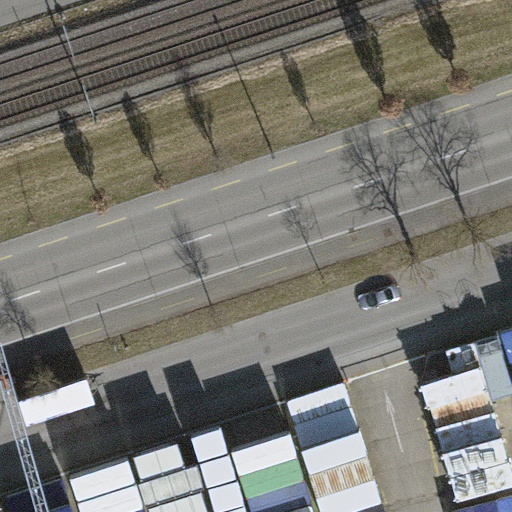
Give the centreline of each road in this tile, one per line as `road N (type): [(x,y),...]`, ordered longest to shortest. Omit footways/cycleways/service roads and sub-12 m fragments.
road 1 (primary): [(0,304),(511,136)]
road 2 (unclassified): [(0,440),(511,275)]
